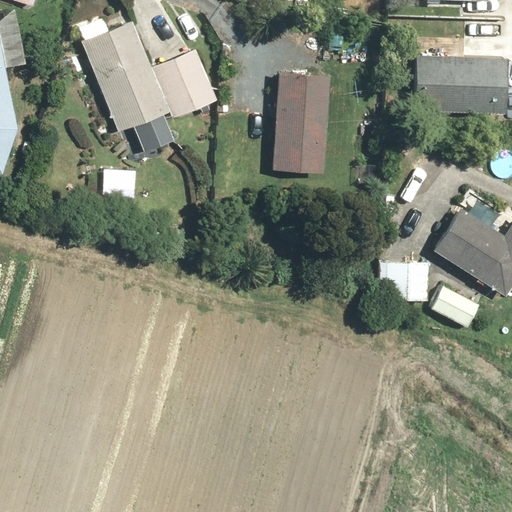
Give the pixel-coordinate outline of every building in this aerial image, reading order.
[(13,115),(3,67),(21,64),(10,11),(0,13),(0,173),(4,175),(13,115)] [(129,19),(103,30),(99,18),(77,26),(82,38),(77,40),(114,134),(131,127),(142,152),(172,140),(162,115),(167,113),(169,117),(213,100),(193,50),(149,68),(129,19)] [(419,60),(419,111),(507,111),(507,60),(419,60)] [(327,73),(275,70),(270,170),(321,173),(327,73)] [(503,298),(511,283),(511,218),(503,232),(461,205),(431,252),(503,298)] [(385,261),(383,300),(425,301),(427,263),(385,261)] [(440,284),(427,306),(465,328),(478,305),(440,284)]
